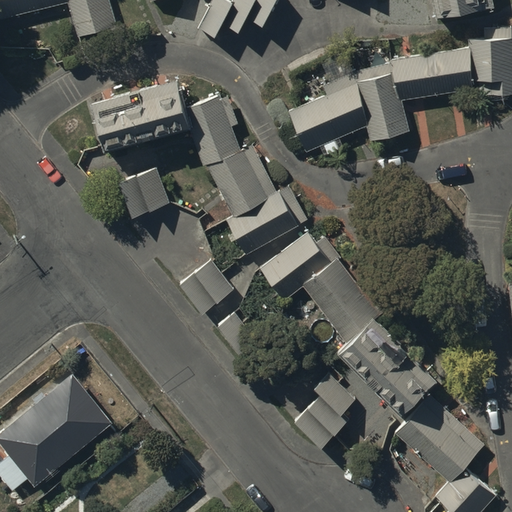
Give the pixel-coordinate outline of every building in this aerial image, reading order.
[(0,0),(0,9),(1,15),(53,0),(72,0),(82,32),(118,21),(112,0),(0,0)] [(202,0),(189,0),(174,30),(193,40),(199,28),(215,36),(222,23),(240,32),(247,18),(263,27),(276,0),(210,0),(209,3),(202,0)] [(415,0),(376,0),(376,25),(415,26),(415,0)] [(490,0),(430,0),(433,12),(491,1),(490,0)] [(511,18),(478,18),(477,60),(493,60),(493,79),(511,78),(511,18)] [(177,79),(92,104),(106,152),(193,127),(207,161),(235,209),(227,214),(247,250),(297,221),(279,190),(276,192),(252,141),(240,145),(230,121),(238,118),(231,103),(226,105),(221,92),(185,106),(177,79)] [(169,202),(156,165),(116,178),(129,216),(169,202)] [(310,231),(260,265),(285,298),(306,283),(351,343),(339,355),(407,420),(399,429),(449,477),(435,490),(450,505),(443,511),(476,511),(494,493),(464,463),(485,443),(429,387),(438,379),(375,316),(334,258),(341,253),(327,234),(317,241),(310,231)] [(232,287),(211,259),(178,284),(199,312),(232,287)] [(235,311),(216,325),(242,358),(260,344),(235,311)] [(355,396),(329,372),(313,388),(320,395),(294,423),(322,449),(351,418),(342,409),(355,396)] [(111,427),(72,378),(0,436),(0,449),(8,459),(0,465),(0,478),(12,493),(26,482),(35,491),(111,427)]
